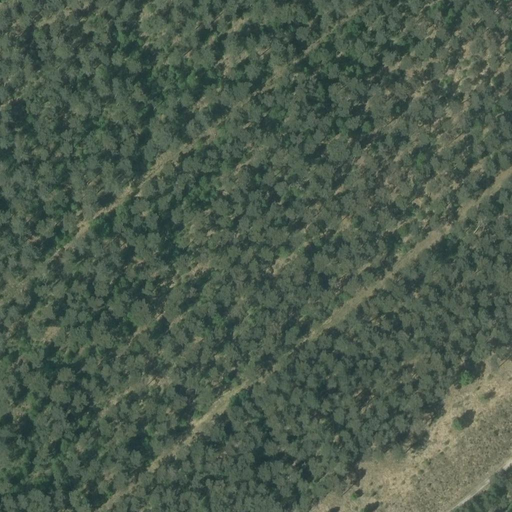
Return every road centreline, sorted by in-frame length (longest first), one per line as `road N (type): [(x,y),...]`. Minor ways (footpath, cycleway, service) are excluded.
road 1 (track): [(106,511),(511,175)]
road 2 (track): [(363,0),(0,299)]
